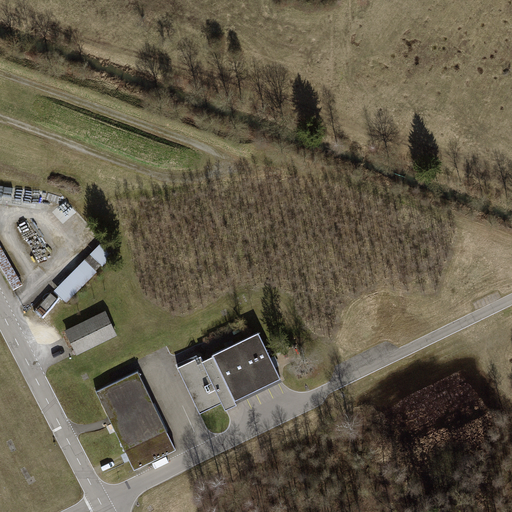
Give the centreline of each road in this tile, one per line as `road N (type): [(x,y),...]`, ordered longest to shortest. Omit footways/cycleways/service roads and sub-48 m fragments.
road 1 (track): [(511,182),(0,9)]
road 2 (track): [(0,70),(215,150),(221,160),(219,171),(182,181),(0,118)]
